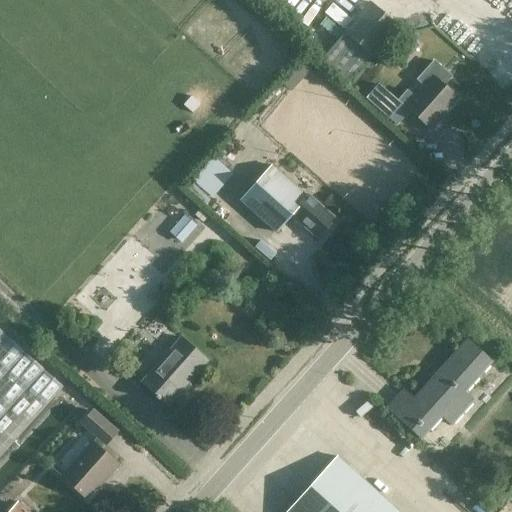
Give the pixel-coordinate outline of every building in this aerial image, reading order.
[(343,28),(351,19),(332,3),(324,12),(343,28)] [(342,33),(370,56),(395,26),(366,3),(342,33)] [(336,39),(342,31),(325,17),(319,24),(336,39)] [(290,90),(311,68),(300,57),(279,80),(290,90)] [(427,128),(454,97),(441,85),(449,76),(431,61),(414,80),(422,86),(412,98),(404,91),(396,100),(404,107),(427,128)] [(192,113),(200,104),(191,96),(183,105),(192,113)] [(211,197),(232,173),(210,154),(189,178),(211,197)] [(317,236),(332,220),(270,166),(240,201),(275,232),(291,213),(317,236)] [(333,213),(342,203),(332,193),(322,203),(333,213)] [(181,243),(196,225),(184,214),(168,232),(181,243)] [(272,262),(278,255),(262,242),(256,249),(272,262)] [(0,455),(62,386),(0,330),(0,455)] [(167,405),(206,361),(180,337),(140,382),(167,405)] [(462,391),(488,362),(464,340),(413,398),(402,389),(385,408),(418,437),(438,415),(449,424),(471,399),(462,391)] [(103,442),(105,444),(115,432),(91,411),(81,423),(96,437),(61,477),(85,498),(103,477),(105,479),(117,465),(98,448),(103,442)] [(397,511),(336,456),(285,511),(397,511)] [(0,489),(0,511),(3,511),(20,496),(6,483),(0,489)]
